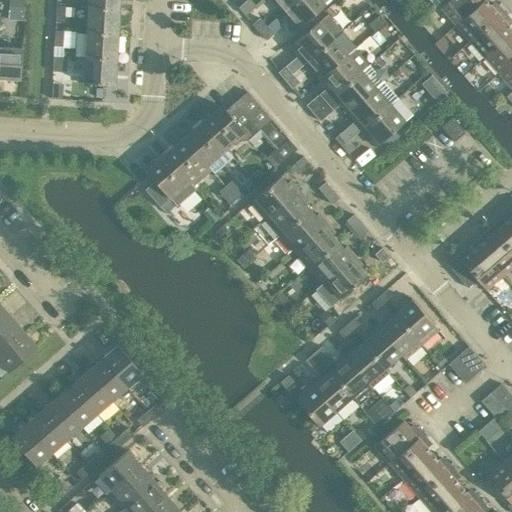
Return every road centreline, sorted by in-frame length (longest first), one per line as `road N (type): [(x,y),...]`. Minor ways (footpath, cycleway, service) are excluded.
road 1 (residential): [(413,266),(235,61),(151,57)]
road 2 (residential): [(511,377),(413,266)]
road 3 (residential): [(511,178),(413,266)]
road 4 (residential): [(0,138),(130,140)]
road 5 (residential): [(242,511),(161,414)]
